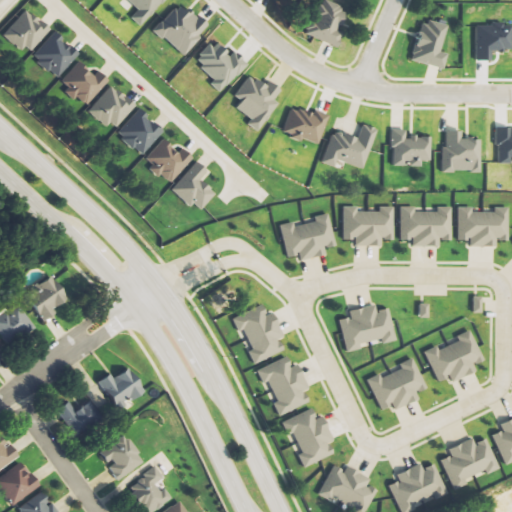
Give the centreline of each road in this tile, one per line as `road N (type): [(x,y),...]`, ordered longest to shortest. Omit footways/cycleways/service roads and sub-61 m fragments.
road 1 (residential): [(294,298),(365,276),(483,275),(500,288),(498,389),(379,447),(360,435),(294,298),(242,255),(223,253),(153,286)]
road 2 (tertiary): [(277,511),(161,296),(0,134)]
road 3 (tertiary): [(0,175),(127,301),(174,371),(242,511)]
road 4 (residential): [(511,95),(393,94),(325,79),(280,52),(223,0)]
road 5 (residential): [(153,286),(0,396)]
road 6 (residential): [(6,392),(95,511)]
